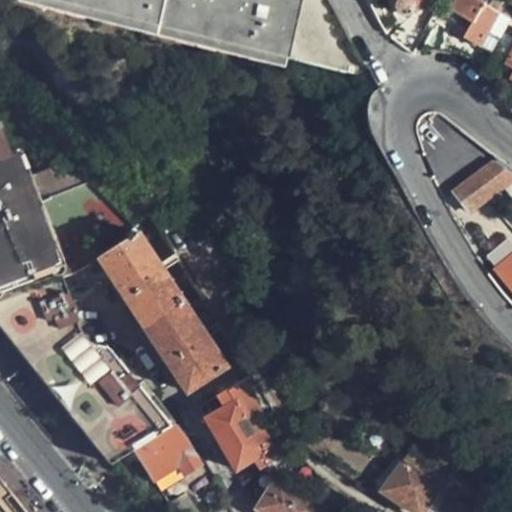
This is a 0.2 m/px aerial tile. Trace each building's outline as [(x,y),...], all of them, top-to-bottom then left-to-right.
[(60,0),(284,55),(297,0),(60,0)] [(414,12),(420,0),(392,0),(397,2),(396,11),(400,14),(403,15),(409,13),(411,10),(414,12)] [(480,46),(499,12),(477,0),(455,0),(451,9),(472,21),(463,37),(480,46)] [(413,53),(415,49),(422,34),(404,19),(391,36),(413,53)] [(511,44),(503,63),(511,68),(511,73),(509,79),(511,79),(511,44)] [(170,422),(108,345),(98,343),(88,338),(81,329),(78,323),(76,312),(62,277),(34,209),(8,143),(2,147),(0,140),(0,327),(109,465),(131,450),(170,422)] [(502,186),(511,178),(511,167),(498,157),(494,161),(492,158),(464,180),(466,181),(454,190),(477,218),(508,196),(502,186)] [(34,209),(77,273),(99,258),(107,252),(64,188),(34,209)] [(107,252),(99,258),(189,392),(226,368),(138,232),(107,252)] [(511,290),(511,245),(507,237),(491,252),(487,255),(497,266),(494,268),(511,290)] [(259,466),(276,456),(259,432),(254,434),(228,387),(217,394),(224,406),(205,418),(235,469),(254,458),(259,466)] [(197,465),(181,432),(170,422),(131,450),(150,480),(177,465),(183,474),(197,465)] [(414,511),(419,511),(446,473),(427,460),(420,469),(402,459),(382,492),(414,511)] [(318,511),(321,507),(276,477),(257,507),(265,511),(318,511)] [(0,511),(26,511),(0,478),(0,511)] [(455,511),(446,503),(438,511),(455,511)]
